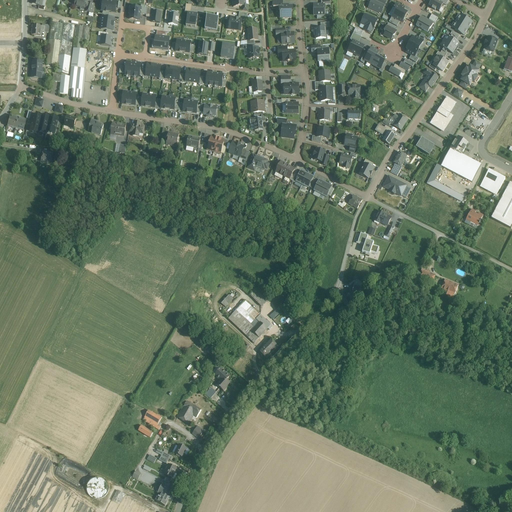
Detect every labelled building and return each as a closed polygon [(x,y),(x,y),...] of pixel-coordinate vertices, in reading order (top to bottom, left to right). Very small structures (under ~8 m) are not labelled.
[(88,0),(76,0),(75,6),(81,7),(80,10),(85,11),(88,3),(88,0)] [(104,0),(103,0),(102,10),(105,11),(104,14),(109,15),(109,12),(116,12),(117,2),(104,0)] [(386,1),(384,0),(372,0),(370,5),(371,6),(374,7),(373,10),(381,13),(386,1)] [(444,4),(436,0),(431,0),(429,6),(432,8),(432,9),(435,11),(436,10),(439,12),(444,4)] [(94,5),(88,3),(85,11),(92,13),(93,13),(94,5)] [(186,4),(185,13),(188,13),(186,27),(196,28),(198,14),(191,13),(192,5),(186,4)] [(131,7),(129,19),(139,21),(140,14),(146,15),(147,8),(147,6),(141,5),(140,8),(131,7)] [(324,5),(321,5),(314,5),(314,15),(324,15),(324,5)] [(282,6),(279,6),(279,7),(279,12),(280,12),(281,18),(291,18),(291,12),(292,12),(292,6),(282,6)] [(153,9),(147,8),(146,15),(146,17),(152,18),(151,22),(161,23),(162,13),(153,12),(153,9)] [(397,8),(392,18),(402,23),(407,13),(397,8)] [(179,15),(170,14),(168,25),(177,26),(178,22),(179,19),(178,19),(179,15)] [(429,19),(435,23),(438,17),(431,14),(429,19)] [(114,16),(109,15),(108,17),(102,16),(101,28),(107,29),(106,33),(108,33),(112,34),(112,31),(114,31),(115,19),(114,19),(114,16)] [(377,20),(365,15),(361,24),(366,26),(364,30),(371,33),(373,29),(377,20)] [(472,22),(460,15),(456,22),(468,29),(470,26),(472,22)] [(219,17),(207,16),(205,29),(217,30),(219,17)] [(433,24),(422,17),(419,22),(418,22),(416,26),(428,32),(430,29),(431,27),(433,24)] [(241,31),(243,20),(230,18),(229,29),(241,31)] [(53,20),(47,68),(55,69),(61,21),(53,20)] [(75,23),(63,22),(57,72),(68,74),(75,23)] [(456,22),(452,29),(464,36),(468,29),(456,22)] [(90,27),(76,25),(73,49),(87,51),(90,27)] [(45,27),(32,26),(32,35),(41,36),(41,31),(44,32),(45,27)] [(397,32),(387,26),(384,32),(385,32),(384,36),(391,40),(393,36),(394,37),(397,32)] [(325,28),(315,29),(316,39),(326,38),(325,28)] [(257,29),(248,30),(249,41),(254,40),(258,40),(257,29)] [(155,41),(153,41),(152,49),(168,51),(169,38),(165,38),(166,32),(157,31),(155,41)] [(107,37),(108,33),(101,32),(99,44),(112,46),(113,37),(107,37)] [(285,34),(281,34),(282,36),(282,44),(294,43),(293,33),(285,34)] [(455,38),(451,36),(450,38),(447,36),(443,41),(456,49),(459,44),(454,40),(455,38)] [(423,41),(416,37),(414,40),(412,39),(410,44),(409,43),(409,44),(419,49),(423,41)] [(497,41),(488,38),(487,41),(486,41),(484,45),(485,46),(484,49),(493,52),(497,41)] [(173,43),(171,51),(194,54),(195,46),(190,45),(191,42),(177,40),(177,44),(173,43)] [(364,46),(352,40),(349,45),(351,46),(348,51),(359,57),(362,51),(364,46)] [(456,49),(443,41),(440,47),(443,49),(442,51),(445,53),(447,51),(453,54),(456,49)] [(209,44),(199,43),(198,55),(207,56),(209,44)] [(235,45),(223,44),(221,58),(233,59),(235,45)] [(419,49),(409,44),(406,49),(408,50),(406,52),(414,57),(419,49)] [(287,47),(278,48),(279,57),(283,57),(283,61),(287,61),(288,62),(291,62),(292,61),(296,60),(295,51),(287,52),(287,47)] [(255,48),(248,49),(249,56),(250,55),(251,59),(259,58),(259,55),(259,51),(258,51),(258,48),(255,48)] [(328,48),(322,48),(322,50),(321,50),(321,52),(318,53),(318,62),(330,61),(328,48)] [(364,60),(372,65),(377,56),(379,52),(371,48),(364,60)] [(87,51),(73,49),(71,67),(84,68),(87,51)] [(377,56),(372,65),(380,70),(385,61),(377,56)] [(433,66),(443,72),(449,63),(437,56),(433,62),(435,63),(433,66)] [(339,68),(343,70),(348,60),(344,58),(339,68)] [(413,67),(415,64),(405,59),(404,62),(413,67)] [(42,62),(33,61),(32,77),(41,77),(42,62)] [(122,67),(121,73),(124,74),(125,72),(132,73),(133,62),(126,61),(125,67),(122,67)] [(139,76),(142,76),(143,70),(140,69),(140,63),(133,62),(132,73),(139,74),(139,76)] [(472,68),(477,71),(481,66),(475,62),(472,68)] [(410,67),(402,63),(399,67),(395,65),(393,68),(392,67),(389,72),(399,77),(401,73),(404,74),(405,71),(408,72),(410,67)] [(143,70),(142,76),(145,77),(145,75),(152,76),(154,65),(146,64),(146,70),(143,70)] [(159,79),(162,79),(163,73),(160,72),(161,66),(154,65),(152,76),(159,77),(159,79)] [(84,68),(71,67),(69,87),(72,87),(71,93),(81,95),(84,68)] [(163,73),(162,79),(165,80),(165,78),(173,79),(174,68),(167,67),(166,73),(163,73)] [(477,71),(472,68),(470,67),(468,70),(466,69),(462,76),(463,77),(461,81),(462,82),(468,85),(470,86),(472,82),(474,83),(477,78),(476,76),(479,72),(477,71)] [(179,82),(183,82),(184,76),(181,75),(181,69),(174,68),(173,79),(180,80),(179,82)] [(427,76),(429,77),(432,73),(426,69),(423,73),(427,76)] [(184,76),(183,82),(186,83),(186,81),(193,82),(195,71),(187,70),(187,76),(184,76)] [(200,85),(203,85),(204,79),(201,78),(202,72),(195,71),(193,82),(200,83),(200,85)] [(330,71),(319,72),(320,82),(323,82),(330,82),(330,71)] [(204,79),(203,85),(206,85),(207,84),(214,85),(215,74),(208,73),(207,79),(204,79)] [(424,83),(430,87),(431,88),(439,78),(432,73),(429,77),(424,83)] [(221,88),(224,88),(225,82),(222,81),(223,75),(215,74),(214,85),(221,86),(221,88)] [(68,76),(62,75),(61,82),(59,92),(67,93),(68,83),(68,82),(68,76)] [(429,77),(427,76),(419,88),(426,93),(430,87),(424,83),(429,77)] [(262,82),(253,83),(253,92),(262,91),(262,82)] [(290,84),(284,84),(284,85),(285,94),(290,94),(292,95),(293,95),(294,94),(299,94),(298,84),(290,84)] [(360,86),(349,86),(349,95),(353,95),(353,98),(359,98),(358,95),(360,95),(360,86)] [(323,89),(320,89),(320,90),(321,101),(328,101),(333,100),(332,89),(323,89)] [(122,95),(119,95),(119,100),(138,103),(139,97),(136,97),(137,91),(123,90),(122,95)] [(457,90),(454,95),(459,98),(463,93),(457,90)] [(141,98),(139,97),(138,103),(157,105),(158,99),(156,99),(156,94),(142,92),(141,98)] [(161,100),(158,99),(157,105),(176,107),(177,102),(175,102),(176,96),(162,94),(161,100)] [(43,99),(36,97),(35,103),(41,105),(43,99)] [(180,102),(177,102),(176,107),(196,110),(196,104),(194,104),(195,99),(181,97),(180,102)] [(447,99),(430,125),(444,133),(453,118),(450,116),(457,105),(447,99)] [(263,101),(251,102),(252,107),(253,108),(254,113),(263,112),(264,112),(263,101)] [(201,102),(200,110),(203,111),(203,113),(206,114),(206,116),(212,116),(212,114),(216,115),(217,106),(205,104),(205,103),(201,102)] [(63,104),(56,103),(54,109),(61,111),(63,104)] [(290,103),(286,103),(286,104),(286,113),(298,113),(298,103),(290,103)] [(324,111),(320,111),(319,120),(329,121),(329,112),(329,111),(324,111)] [(361,112),(348,111),(348,119),(361,120),(361,112)] [(42,115),(34,113),(31,126),(33,127),(33,130),(37,131),(38,129),(42,115)] [(42,115),(38,129),(46,131),(46,129),(50,115),(42,113),(42,115)] [(50,115),(46,129),(54,131),(58,115),(50,113),(50,115)] [(75,116),(66,113),(63,122),(68,123),(73,124),(75,116)] [(18,116),(10,114),(9,118),(7,124),(16,126),(18,116)] [(398,116),(395,115),(393,117),(396,119),(392,125),(401,130),(408,120),(399,114),(398,116)] [(26,118),(18,116),(16,126),(24,128),(25,122),(26,118)] [(103,122),(94,119),(94,118),(90,117),(88,127),(100,130),(101,127),(102,127),(102,126),(101,126),(103,122)] [(261,118),(250,119),(250,124),(254,124),(255,131),(263,130),(263,127),(262,122),(262,121),(262,118),(261,118)] [(125,122),(112,119),(110,130),(117,131),(118,130),(123,131),(125,122)] [(140,120),(134,119),(134,122),(132,128),(132,132),(138,133),(138,130),(143,130),(144,124),(139,123),(140,120)] [(286,125),(283,124),(283,125),(281,136),(294,138),(294,133),(295,133),(296,126),(286,125)] [(381,139),(391,145),(397,135),(381,125),(377,131),(383,135),(381,139)] [(330,130),(318,128),(317,136),(317,137),(321,137),(329,138),(330,130)] [(179,132),(168,130),(166,140),(176,143),(179,132)] [(200,137),(188,135),(186,143),(198,146),(199,142),(200,137)] [(211,135),(209,140),(207,147),(214,149),(218,137),(214,135),(214,136),(211,135)] [(351,135),(350,136),(347,135),(346,138),(345,139),(344,140),(345,142),(345,144),(350,146),(355,147),(357,138),(354,137),(353,136),(351,135)] [(221,138),(218,137),(214,149),(220,151),(222,145),(224,139),(221,138)] [(457,137),(441,167),(472,183),(481,165),(463,156),(469,143),(457,137)] [(435,146),(422,138),(416,148),(429,156),(435,146)] [(125,141),(118,140),(117,148),(124,149),(125,141)] [(240,143),(236,142),(236,143),(233,141),(229,150),(240,154),(240,155),(243,148),(244,145),(240,144),(240,143)] [(325,151),(316,148),(315,152),(315,151),(314,155),(313,158),(322,161),(324,155),(325,151)] [(53,152),(43,150),(42,152),(41,159),(51,161),(53,152)] [(407,156),(399,152),(393,162),(395,163),(394,166),(398,168),(399,165),(402,167),(407,156)] [(267,159),(252,153),(247,165),(254,168),(256,164),(264,167),(265,164),(268,165),(269,162),(266,161),(267,159)] [(350,156),(346,155),(347,154),(342,153),(340,163),(344,164),(343,167),(349,168),(349,165),(350,165),(352,157),(350,156)] [(281,160),(278,165),(276,169),(283,173),(288,164),(281,160)] [(365,163),(359,174),(368,179),(370,175),(371,176),(373,172),(372,171),(374,168),(372,167),(365,163)] [(288,164),(283,173),(286,174),(284,178),(288,180),(289,177),(290,177),(292,173),(295,168),(295,167),(288,164)] [(398,168),(394,166),(391,173),(397,176),(401,169),(398,168)] [(307,173),(301,169),(299,174),(296,179),(302,182),(307,173)] [(505,178),(489,170),(481,187),(497,195),(505,178)] [(314,176),(307,173),(302,182),(309,186),(309,185),(313,177),(314,176)] [(389,177),(384,187),(390,190),(389,191),(395,194),(395,193),(401,196),(406,186),(389,177)] [(325,182),(319,179),(319,180),(316,185),(314,189),(320,192),(325,182)] [(332,185),(325,182),(320,192),(327,195),(331,186),(332,185)] [(511,224),(511,184),(510,183),(492,219),(510,228),(511,224)] [(406,186),(401,196),(406,198),(411,189),(406,186)] [(362,200),(353,194),(348,202),(357,208),(362,200)] [(476,212),(472,210),(466,220),(471,222),(469,225),(474,228),(475,225),(478,226),(483,216),(479,213),(478,217),(474,215),(476,212)] [(384,214),(380,211),(375,220),(379,222),(380,222),(383,223),(387,225),(391,218),(384,214)] [(368,236),(360,233),(358,242),(365,244),(362,252),(370,254),(371,252),(377,254),(379,247),(373,245),(374,242),(367,240),(368,236)] [(435,274),(430,272),(422,269),(419,277),(433,282),(435,274)] [(458,284),(445,278),(441,288),(447,290),(446,294),(453,297),(454,293),(458,284)] [(355,281),(354,285),(353,288),(351,297),(359,299),(359,296),(360,296),(361,291),(360,291),(362,284),(360,283),(360,282),(355,281)] [(256,289),(250,295),(261,306),(267,300),(256,289)] [(221,302),(225,306),(235,297),(231,293),(221,302)] [(245,301),(228,318),(248,338),(254,343),(262,335),(271,325),(245,301)] [(273,319),(283,311),(278,305),(268,314),(273,319)] [(254,343),(248,338),(245,341),(251,346),(254,343)] [(277,346),(270,338),(266,343),(273,350),(277,346)] [(266,343),(259,350),(266,357),(273,350),(266,343)] [(226,372),(218,366),(212,372),(220,379),(220,380),(219,380),(216,384),(220,387),(223,390),(227,386),(226,385),(229,382),(226,379),(230,375),(226,372)] [(213,393),(208,389),(205,393),(210,398),(213,393)] [(194,405),(187,401),(182,409),(189,414),(194,405)] [(189,414),(184,421),(189,424),(192,418),(194,420),(201,409),(194,405),(189,414)] [(189,414),(182,409),(177,417),(184,421),(189,414)] [(157,416),(148,411),(143,420),(158,430),(161,426),(158,425),(162,418),(157,415),(157,416)] [(153,433),(141,425),(138,430),(150,437),(153,433)] [(204,430),(197,426),(192,433),(199,438),(204,430)] [(179,444),(175,453),(182,457),(186,448),(179,444)] [(147,458),(154,462),(157,458),(150,454),(147,458)] [(168,459),(162,455),(159,460),(166,463),(168,459)] [(81,485),(83,484),(87,476),(87,474),(86,472),(69,463),(66,464),(61,472),(62,474),(79,484),(81,485)] [(178,469),(168,464),(167,466),(168,467),(164,474),(172,478),(175,473),(176,473),(178,469)] [(88,491),(90,495),(93,498),(98,499),(102,499),(106,496),(109,492),(110,488),(109,483),(106,479),(102,477),(97,477),(93,478),(89,482),(88,486),(88,491)] [(168,486),(162,483),(157,493),(161,495),(160,497),(159,496),(158,497),(160,498),(158,501),(157,500),(157,501),(165,505),(167,501),(168,499),(169,499),(169,498),(168,498),(172,488),(168,486)] [(115,511),(125,494),(117,490),(105,511),(115,511)] [(156,511),(157,511),(125,494),(115,511),(156,511)]
